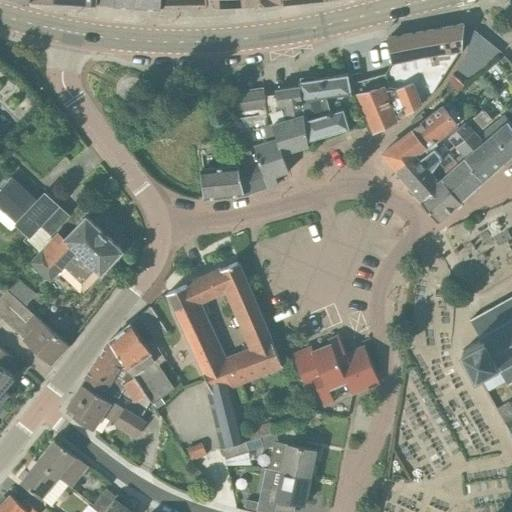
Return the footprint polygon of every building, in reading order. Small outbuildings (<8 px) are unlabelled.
[(97,0),(97,4),(161,8),(162,0),(97,0)] [(214,7),(213,0),(162,0),(161,8),(214,7)] [(462,50),(463,24),(388,38),(393,62),(387,73),(386,74),(389,88),(398,90),(414,82),(418,93),(417,94),(421,105),(432,95),(462,50)] [(471,81),(482,71),(502,53),(481,36),(466,55),(457,69),(471,81)] [(299,82),(300,86),(305,120),(308,141),(350,129),(344,109),(331,113),(327,99),(352,95),(349,74),(299,82)] [(414,82),(398,90),(389,88),(384,90),(383,88),(359,95),(375,132),(395,122),(395,121),(398,119),(407,113),(407,114),(421,105),(417,94),(418,93),(414,82)] [(308,141),(305,120),(300,86),(276,90),(276,94),(264,95),(263,88),(228,93),(237,152),(256,149),(258,156),(281,149),(283,154),(309,146),(308,141)] [(397,170),(417,155),(457,124),(443,107),(383,153),(397,170)] [(465,123),(473,132),(475,134),(492,120),(483,109),(465,123)] [(465,151),(468,155),(464,158),(483,181),(511,155),(511,125),(506,117),(478,138),(475,134),(473,132),(458,144),(465,151)] [(473,132),(465,123),(450,134),(458,144),(473,132)] [(431,173),(442,157),(435,148),(420,159),(417,155),(397,170),(422,200),(421,201),(422,202),(441,185),(438,181),(431,173)] [(289,171),(283,154),(281,149),(258,156),(259,160),(260,164),(269,188),(279,184),(276,176),(289,171)] [(260,164),(259,160),(255,161),(251,151),(241,154),(245,165),(239,167),(239,165),(203,169),(206,198),(250,194),(250,195),(269,188),(260,164)] [(442,157),(431,173),(438,181),(441,179),(447,173),(444,170),(455,160),(448,152),(442,157)] [(441,179),(460,202),(483,181),(464,158),(447,173),(441,179)] [(36,204),(25,194),(27,191),(13,179),(0,192),(0,206),(6,212),(0,218),(0,220),(11,230),(17,224),(28,235),(23,240),(33,250),(66,214),(58,207),(59,206),(45,194),(36,204)] [(438,181),(441,185),(422,202),(439,221),(460,202),(441,179),(438,181)] [(123,251),(87,216),(66,239),(58,232),(30,262),(51,280),(60,270),(84,293),(123,251)] [(238,262),(187,285),(196,304),(231,287),(257,348),(225,361),(231,386),(232,386),(282,365),(238,262)] [(34,293),(16,277),(5,288),(8,290),(24,305),(34,293)] [(225,361),(196,304),(187,285),(168,293),(202,371),(205,380),(223,448),(246,441),(247,441),(232,386),(231,386),(225,361)] [(0,298),(0,316),(51,362),(68,344),(51,329),(24,305),(8,290),(0,298)] [(511,296),(480,314),(470,320),(482,340),(462,351),(477,377),(478,377),(487,392),(505,382),(508,386),(511,383),(511,296)] [(151,306),(138,317),(154,341),(168,333),(151,306)] [(166,360),(154,341),(138,317),(110,340),(147,395),(153,403),(154,403),(158,409),(165,404),(161,398),(175,388),(159,365),(166,360)] [(347,353),(339,335),(329,339),(331,344),(313,351),(312,347),(293,355),(308,391),(317,388),(325,406),(335,402),(333,397),(350,390),(351,394),(380,383),(365,346),(347,353)] [(137,402),(147,395),(110,340),(83,383),(108,400),(109,399),(116,403),(127,386),(137,402)] [(0,401),(1,403),(10,394),(5,389),(15,377),(3,366),(12,357),(0,346),(0,401)] [(94,430),(103,416),(112,402),(108,400),(83,383),(68,407),(76,412),(73,417),(94,430)] [(136,416),(116,403),(109,399),(108,400),(112,402),(103,416),(137,438),(147,423),(141,419),(136,416)] [(506,424),(511,420),(511,406),(510,402),(497,409),(506,424)] [(252,440),(261,437),(276,432),(273,421),(248,428),(252,440)] [(282,471),(311,478),(317,450),(279,442),(276,432),(261,437),(264,448),(274,445),(269,468),(282,471)] [(38,461),(59,477),(71,487),(88,465),(55,439),(38,461)] [(223,448),(225,457),(249,450),(246,441),(223,448)] [(21,482),(42,498),(59,477),(38,461),(21,482)] [(282,471),(279,485),(263,482),(259,502),(257,509),(270,511),(275,511),(279,499),(305,505),(311,478),(282,471)] [(100,511),(105,511),(116,500),(118,497),(107,489),(93,506),(100,511)] [(11,494),(0,505),(0,511),(37,511),(28,502),(24,507),(11,494)] [(259,502),(247,499),(245,506),(257,509),(259,502)] [(131,511),(116,500),(105,511),(131,511)]
